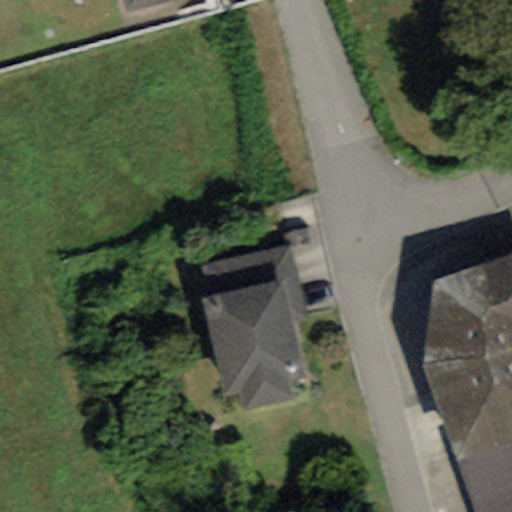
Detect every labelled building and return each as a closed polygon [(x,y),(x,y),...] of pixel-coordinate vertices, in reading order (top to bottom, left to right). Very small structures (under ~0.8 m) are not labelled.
[(121,0),(126,17),(186,0),(121,0)] [(280,291),(288,328),(303,325),(288,252),(202,271),(209,307),(280,291)] [(511,263),(431,292),(424,374),(456,469),(511,449),(511,263)] [(209,307),(202,307),(222,407),(241,404),(243,413),(286,404),(283,392),(300,389),(288,328),(280,291),(209,307)] [(511,511),(511,449),(456,469),(471,511),(511,511)]
